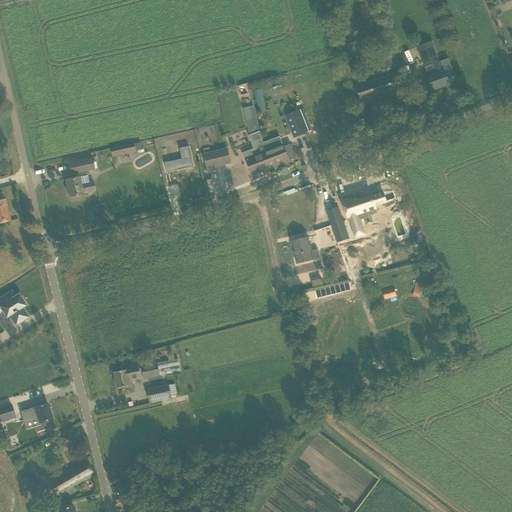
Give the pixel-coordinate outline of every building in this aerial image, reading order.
[(359,6),(363,18),(379,13),(375,1),(359,6)] [(345,45),(350,54),(358,50),(353,41),(345,45)] [(416,47),(421,62),(437,57),(431,42),(416,47)] [(378,48),(384,71),(399,67),(392,44),(378,48)] [(425,68),(433,90),(449,84),(441,61),(425,68)] [(355,85),(360,100),(400,88),(396,73),(355,85)] [(261,89),(254,91),(259,111),(266,109),(261,89)] [(286,115),(295,138),(311,132),(302,109),(286,115)] [(254,148),(243,153),(245,158),(252,176),(268,169),(261,152),(266,150),(264,144),(260,131),(250,135),(249,136),(254,148)] [(261,152),(268,169),(289,161),(296,158),(290,143),(284,146),(280,138),(264,144),(266,150),(261,152)] [(111,149),(112,156),(136,152),(134,144),(111,149)] [(180,149),(182,159),(165,163),(167,172),(194,167),(189,146),(180,149)] [(204,154),(207,168),(231,163),(227,148),(204,154)] [(67,164),(69,175),(94,169),(92,158),(67,164)] [(80,177),(65,180),(69,197),(83,194),(82,193),(95,191),(94,182),(89,184),(82,185),(80,177)] [(0,223),(10,221),(3,193),(0,193),(0,223)] [(338,203),(337,203),(342,220),(343,219),(350,239),(359,236),(353,220),(371,214),(369,208),(380,204),(377,195),(366,199),(365,196),(347,202),(346,200),(338,203)] [(410,220),(417,218),(410,196),(398,199),(403,216),(398,217),(404,237),(414,234),(410,220)] [(324,219),(331,240),(342,237),(335,216),(324,219)] [(352,241),(358,267),(385,261),(379,235),(352,241)] [(291,242),(296,263),(320,258),(318,249),(311,251),(308,238),(291,242)] [(413,297),(420,298),(422,284),(415,283),(413,297)] [(382,291),(385,300),(396,296),(394,287),(382,291)] [(11,291),(0,298),(0,312),(3,311),(7,317),(10,315),(16,325),(27,318),(21,308),(24,306),(17,296),(14,298),(11,291)] [(142,366),(144,379),(180,372),(178,359),(142,366)] [(114,372),(117,389),(131,386),(130,381),(141,379),(138,364),(127,367),(128,370),(114,372)] [(378,375),(380,381),(396,375),(394,369),(378,375)] [(147,389),(149,403),(177,397),(174,384),(169,385),(147,389)] [(34,408),(25,410),(28,420),(36,417),(39,425),(35,426),(35,427),(37,432),(51,428),(48,420),(52,419),(47,403),(34,407),(34,408)] [(11,405),(0,408),(0,421),(15,417),(11,405)] [(61,444),(64,449),(75,443),(72,438),(68,431),(57,437),(61,444)] [(46,480),(54,496),(63,492),(62,491),(93,475),(86,460),(72,468),(71,467),(46,480)] [(33,488),(38,496),(44,492),(40,484),(33,488)]
